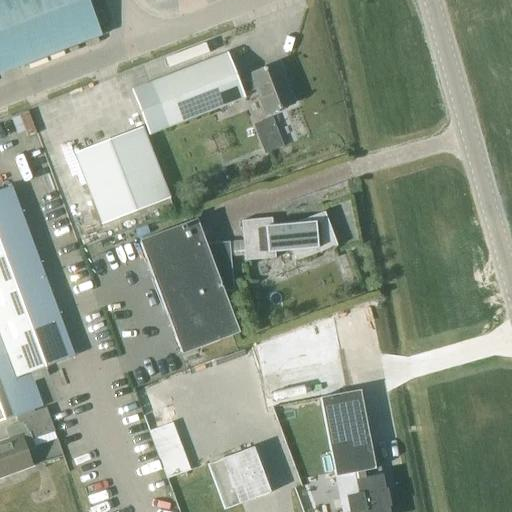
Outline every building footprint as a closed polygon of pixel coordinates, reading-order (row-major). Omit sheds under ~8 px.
[(0,0),(0,74),(100,36),(86,0),(0,0)] [(249,74),(251,78),(237,83),(225,53),(131,90),(148,135),(243,98),(241,94),(255,89),(265,114),(293,103),(277,63),(249,74)] [(100,225),(169,199),(141,128),(73,154),(100,225)] [(0,421),(14,416),(32,410),(42,407),(29,373),(73,357),(11,186),(0,190),(0,421)] [(274,258),(274,253),(291,251),(294,261),(336,246),(323,212),(291,224),(271,226),(270,218),(240,221),(242,240),(226,241),(228,256),(243,255),(244,261),(274,258)] [(204,243),(195,219),(138,239),(177,353),(235,333),(221,291),(231,290),(228,256),(226,241),(204,243)] [(144,389),(158,427),(234,399),(220,361),(144,389)] [(375,478),(359,391),(318,398),(334,478),(354,474),(358,496),(346,498),(348,511),(359,511),(361,511),(386,511),(385,507),(391,506),(388,490),(382,491),(379,478),(375,478)] [(32,410),(14,416),(17,424),(4,429),(9,441),(0,443),(0,478),(31,466),(26,452),(35,448),(29,434),(40,430),(32,410)] [(223,510),(269,493),(252,447),(206,464),(223,510)]
